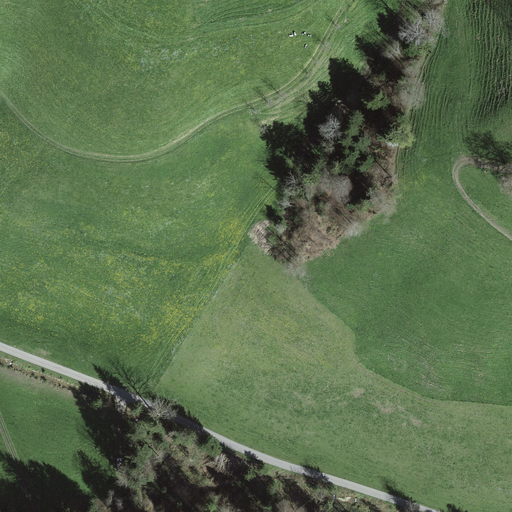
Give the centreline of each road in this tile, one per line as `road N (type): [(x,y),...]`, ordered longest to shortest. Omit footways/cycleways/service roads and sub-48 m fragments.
road 1 (unclassified): [(425,511),(245,452),(0,347)]
road 2 (track): [(511,237),(468,200),(455,175),(471,161),(511,171)]
